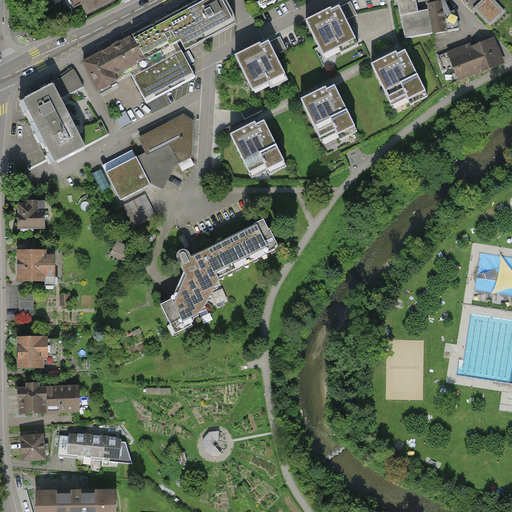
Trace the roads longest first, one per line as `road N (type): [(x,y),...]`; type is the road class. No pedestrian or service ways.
road 1 (residential): [(252,34),(212,56),(202,190),(189,210)]
road 2 (residential): [(68,44),(118,141),(45,177)]
